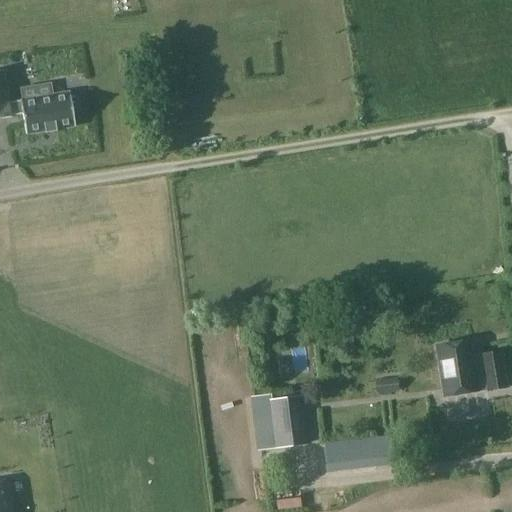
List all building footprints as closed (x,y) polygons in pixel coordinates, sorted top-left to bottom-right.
[(21,0),(0,3),(0,36),(27,32),(26,23),(63,18),(64,25),(80,23),(76,0),(21,0)] [(7,105),(2,72),(0,72),(0,120),(10,119),(9,117),(21,115),(25,136),(43,133),(44,135),(56,133),(55,131),(74,128),(69,95),(52,97),(50,85),(20,90),(22,102),(19,103),(7,105)] [(86,138),(56,141),(58,160),(88,156),(86,138)] [(271,319),(255,321),(256,333),(273,331),(271,319)] [(481,356),(481,358),(471,360),(469,342),(436,347),(444,397),(476,392),(476,389),(486,387),(486,391),(506,388),(501,353),(481,356)] [(398,393),(397,379),(374,381),(376,395),(398,393)] [(309,446),(303,398),(269,402),(275,450),(309,446)] [(457,427),(424,431),(426,448),(459,444),(457,427)] [(396,437),(372,440),(375,468),(399,465),(396,437)] [(361,463),(360,440),(347,441),(349,464),(361,463)] [(511,483),(511,469),(496,470),(496,484),(511,483)] [(0,511),(15,511),(11,480),(0,481),(0,511)] [(273,485),(253,489),(255,500),(275,496),(273,485)]
